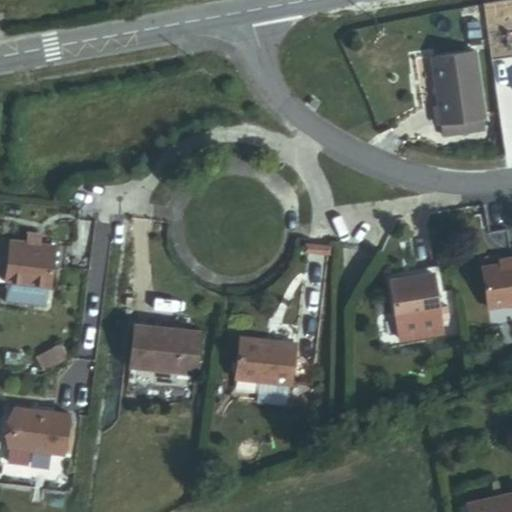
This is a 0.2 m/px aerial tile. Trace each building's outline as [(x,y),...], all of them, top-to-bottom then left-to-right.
[(439,133),(485,122),(471,54),(430,64),(440,111),(435,112),(439,133)] [(41,249),(42,238),(31,237),(30,248),(13,246),(13,248),(2,247),(0,265),(11,267),(9,284),(8,288),(10,288),(52,293),(54,293),(59,251),(41,249)] [(0,282),(9,284),(11,267),(0,265),(0,266),(0,282)] [(511,265),(504,267),(486,270),(493,312),(511,308),(511,265)] [(439,319),(432,279),(389,286),(396,326),(439,319)] [(50,312),(52,293),(10,288),(7,307),(50,312)] [(194,377),(198,335),(133,328),(128,370),(194,377)] [(287,389),(292,347),(236,340),(231,382),(287,389)] [(58,345),(36,357),(45,373),(66,361),(58,345)] [(62,469),(68,429),(13,421),(7,461),(62,469)] [(511,511),(511,499),(471,510),(471,511),(511,511)]
